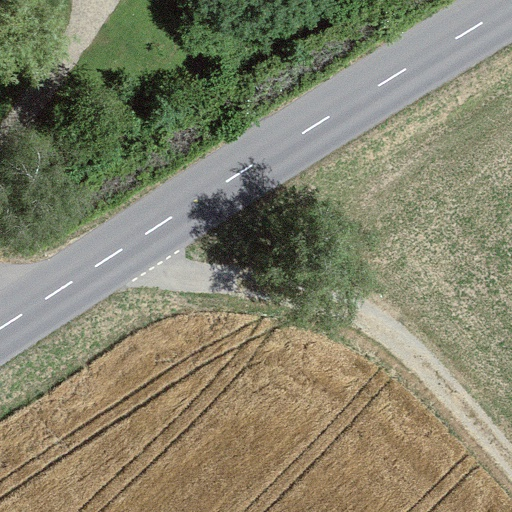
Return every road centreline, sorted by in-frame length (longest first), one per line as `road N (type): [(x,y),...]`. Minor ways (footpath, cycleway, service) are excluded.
road 1 (tertiary): [(0,332),(511,21)]
road 2 (track): [(83,277),(299,284),(353,301),(392,330),(511,467)]
